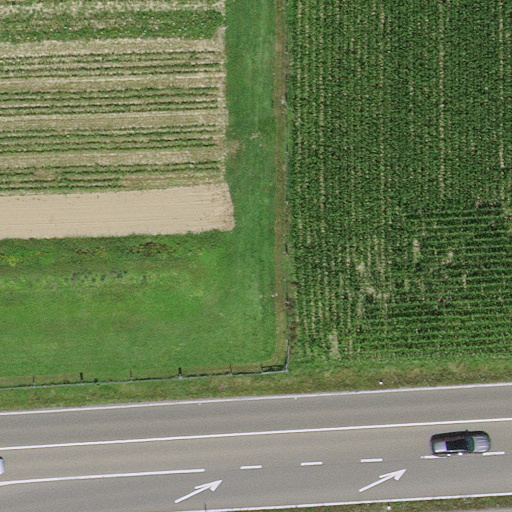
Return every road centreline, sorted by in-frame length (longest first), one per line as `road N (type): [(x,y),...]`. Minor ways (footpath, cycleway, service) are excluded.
road 1 (primary): [(203,435),(511,418)]
road 2 (primary): [(0,496),(203,435)]
road 3 (primary): [(0,445),(203,435)]
